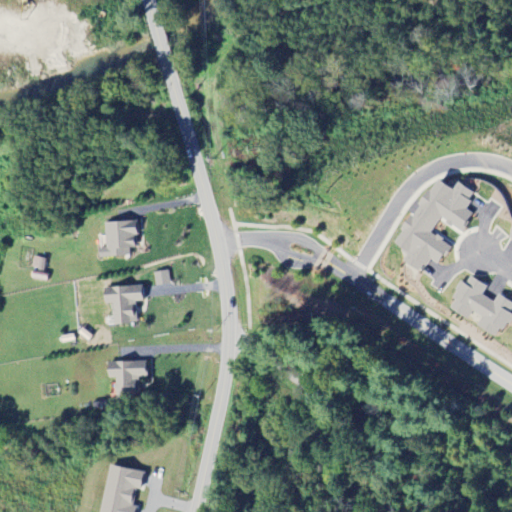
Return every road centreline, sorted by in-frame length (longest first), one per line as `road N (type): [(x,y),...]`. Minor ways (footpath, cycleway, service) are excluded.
road 1 (tertiary): [(195,511),(217,419),(228,316),(148,0)]
road 2 (residential): [(511,386),(344,278)]
